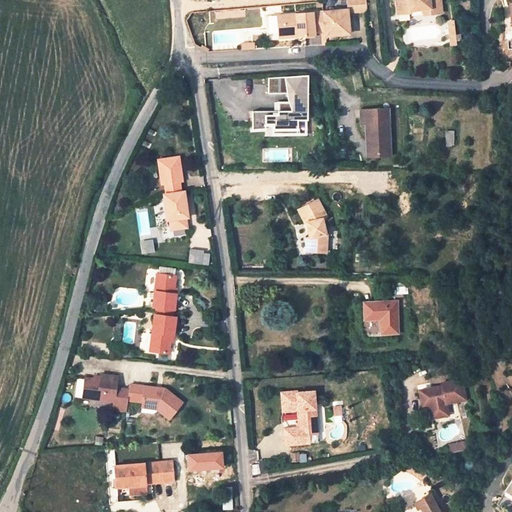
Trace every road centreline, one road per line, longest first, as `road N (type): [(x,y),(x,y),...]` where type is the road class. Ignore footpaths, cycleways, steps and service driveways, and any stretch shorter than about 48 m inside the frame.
road 1 (residential): [(178,56),(114,176),(63,360),(6,511)]
road 2 (unclassified): [(242,511),(230,308),(186,60)]
road 3 (residential): [(186,60),(349,50),(400,83),(493,87),(499,76)]
